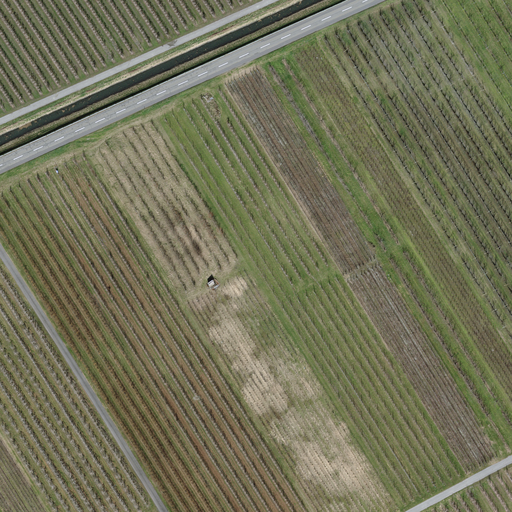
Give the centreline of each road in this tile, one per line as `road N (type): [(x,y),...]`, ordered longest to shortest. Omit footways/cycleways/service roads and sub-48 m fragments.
road 1 (secondary): [(0,165),(368,0)]
road 2 (unclassified): [(0,250),(163,511)]
road 3 (track): [(267,0),(0,120)]
